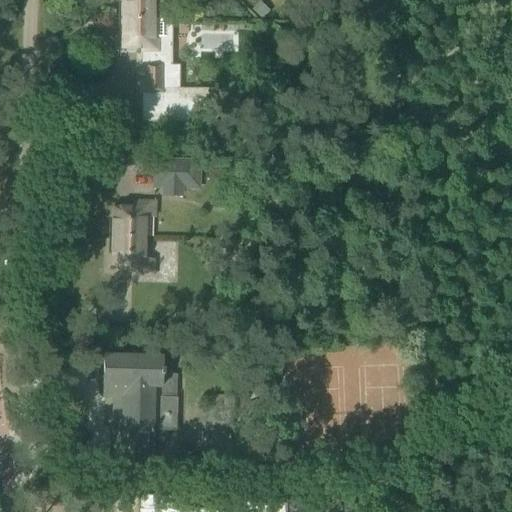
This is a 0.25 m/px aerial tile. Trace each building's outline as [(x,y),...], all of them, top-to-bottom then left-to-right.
[(121,0),(122,20),(158,20),(158,18),(158,4),(161,3),(163,2),(164,0),(121,0)] [(253,10),(263,20),(270,13),(261,3),(253,10)] [(158,20),(122,20),(121,49),(141,49),(142,66),(141,66),(140,94),(162,94),(162,123),(212,123),(212,90),(178,89),(179,66),(170,66),(170,19),(158,18),(158,20)] [(168,197),(180,197),(180,188),(197,189),(198,163),(180,163),(154,162),(154,188),(163,188),(163,193),(168,193),(168,197)] [(278,190),(252,193),(254,213),(281,209),(278,190)] [(113,210),(112,239),(143,239),(144,219),(156,219),(156,204),(154,204),(154,203),(133,203),(133,210),(113,210)] [(112,239),(111,267),(131,268),(131,275),(152,276),(152,261),(142,261),(143,239),(112,239)] [(120,464),(151,465),(151,442),(165,442),(165,431),(175,431),(176,376),(162,376),(162,359),(103,357),(102,387),(103,387),(103,398),(113,399),(111,464),(120,464)] [(180,480),(238,480),(238,463),(180,462),(180,480)] [(287,511),(288,501),(255,501),(255,502),(255,505),(256,505),(255,511),(287,511)]
